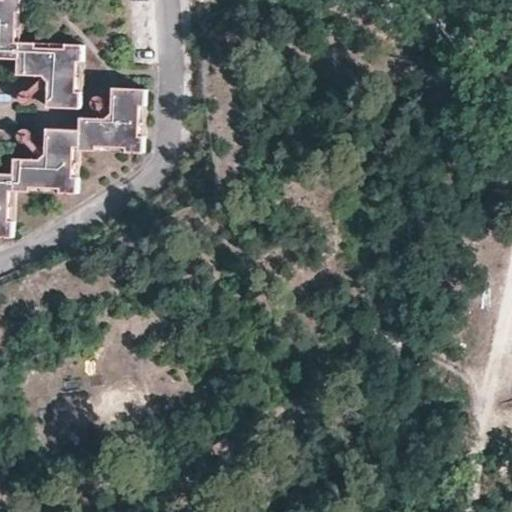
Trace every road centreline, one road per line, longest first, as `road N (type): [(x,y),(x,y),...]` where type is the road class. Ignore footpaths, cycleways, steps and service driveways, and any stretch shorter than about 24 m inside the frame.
road 1 (track): [(431,511),(511,286)]
road 2 (unclassified): [(511,44),(449,39),(351,0)]
